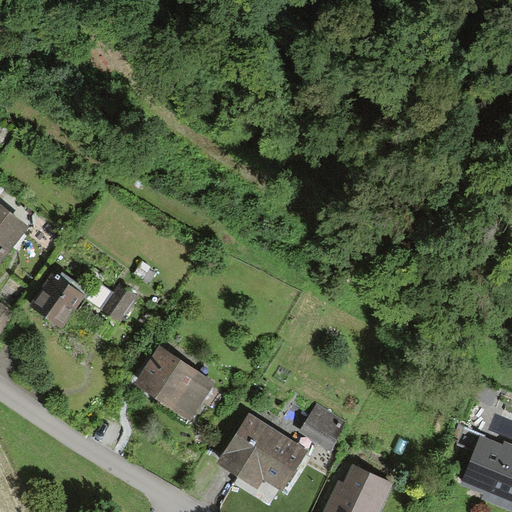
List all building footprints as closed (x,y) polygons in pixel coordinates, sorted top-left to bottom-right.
[(0,274),(32,230),(0,206),(0,274)] [(61,227),(50,220),(35,243),(45,250),(61,227)] [(156,272),(141,263),(134,275),(149,283),(156,272)] [(66,332),(87,298),(53,277),(32,312),(66,332)] [(135,296),(119,286),(102,313),(119,323),(135,296)] [(0,334),(13,313),(0,304),(0,334)] [(215,384),(162,352),(138,390),(192,422),(215,384)] [(501,409),(506,396),(479,385),(474,397),(501,409)] [(284,422),(332,451),(339,440),(331,435),(341,418),(316,403),(310,412),(295,403),(284,422)] [(286,494),(310,453),(249,418),(220,467),(260,490),(264,482),(286,494)] [(511,459),(480,446),(463,488),(511,507),(511,459)] [(376,511),(390,483),(353,467),(344,486),(336,482),(322,511),(376,511)]
